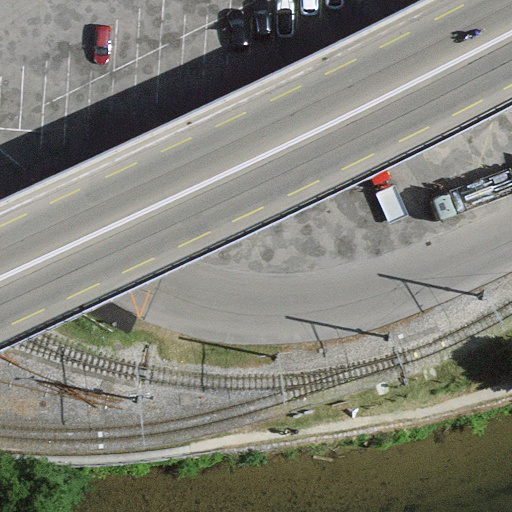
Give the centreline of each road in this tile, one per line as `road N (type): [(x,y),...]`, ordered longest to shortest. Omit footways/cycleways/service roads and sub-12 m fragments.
road 1 (primary): [(511,37),(0,283)]
road 2 (tertiary): [(0,196),(117,265),(192,293),(282,308),(405,283),(511,238)]
